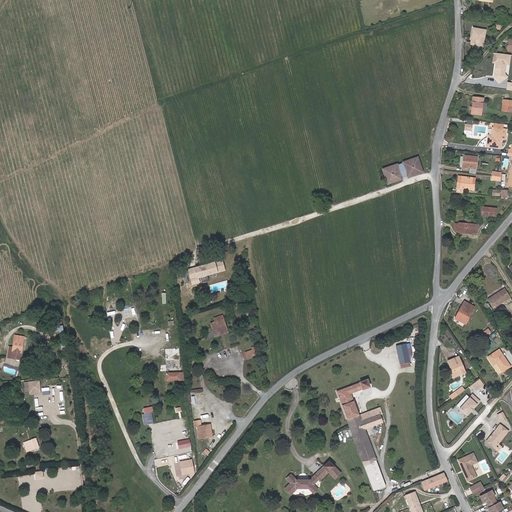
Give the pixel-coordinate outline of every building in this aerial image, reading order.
[(483,46),(485,30),(473,28),(470,44),(483,46)] [(509,64),(510,55),(495,52),(493,62),(496,63),(496,65),(497,67),(496,70),(495,71),(494,76),(499,83),(507,77),(504,73),(506,64),(509,64)] [(482,103),(483,98),(473,97),(471,114),(481,115),(481,112),(482,103)] [(493,128),(492,128),(491,135),(488,135),(487,146),(500,148),(501,139),(505,139),(506,133),(502,132),(503,124),(494,123),(493,128)] [(476,169),(477,157),(463,155),(462,167),(476,169)] [(422,172),(417,157),(402,162),(403,164),(398,165),(397,164),(382,169),(387,184),(402,179),(402,178),(407,176),(407,177),(422,172)] [(473,190),(475,178),(460,176),(460,183),(457,183),(457,188),(463,189),(473,190)] [(495,217),(496,209),(482,207),(481,215),(495,217)] [(477,233),(478,225),(459,223),(458,224),(455,224),(454,231),(458,231),(458,232),(471,233),(472,232),(477,233)] [(221,261),(199,267),(201,273),(199,274),(201,282),(208,280),(206,272),(209,272),(210,274),(216,272),(216,271),(224,269),(221,261)] [(195,268),(188,270),(191,278),(195,277),(194,275),(196,275),(197,274),(195,268)] [(510,297),(505,289),(488,300),(493,308),(510,297)] [(465,324),(474,307),(464,301),(459,310),(460,310),(458,315),(457,314),(455,318),(465,324)] [(211,323),(215,334),(227,330),(221,315),(213,318),(215,322),(211,323)] [(22,337),(15,336),(12,351),(8,351),(7,358),(19,360),(23,341),(22,340),(22,337)] [(410,342),(396,345),(401,368),(411,366),(409,355),(413,354),(410,342)] [(510,366),(499,349),(488,357),(493,365),(496,363),(502,372),(510,366)] [(465,373),(458,356),(447,361),(451,369),(452,373),(451,374),(452,378),(459,375),(465,373)] [(166,373),(167,381),(182,380),(182,372),(166,373)] [(483,384),(479,378),(471,385),(473,387),(475,390),(483,384)] [(366,379),(360,382),(363,388),(369,386),(366,379)] [(25,391),(29,391),(29,393),(41,393),(41,381),(25,381),(25,391)] [(337,391),(339,398),(351,393),(354,392),(363,388),(360,382),(337,391)] [(458,395),(464,390),(462,386),(455,392),(458,395)] [(339,398),(345,413),(357,409),(351,393),(339,398)] [(474,408),(477,405),(477,404),(479,401),(472,395),(459,409),(467,416),(470,412),(473,408),(474,408)] [(194,413),(204,412),(203,404),(193,405),(194,413)] [(143,407),(144,424),(153,423),(152,406),(143,407)] [(365,429),(357,409),(345,413),(359,450),(371,445),(365,429)] [(378,409),(360,416),(362,422),(365,421),(380,415),(378,409)] [(507,419),(503,412),(497,415),(499,420),(503,421),(507,419)] [(362,422),(365,429),(383,423),(380,415),(365,421),(362,422)] [(498,444),(508,431),(500,425),(486,441),(495,448),(498,444)] [(177,441),(179,449),(192,446),(190,438),(177,441)] [(35,440),(31,441),(32,444),(28,445),(29,452),(38,450),(35,440)] [(371,445),(359,450),(376,491),(387,487),(371,445)] [(476,477),(471,465),(477,462),(473,453),(458,460),(467,481),(476,477)] [(195,472),(193,458),(179,461),(182,474),(195,472)] [(330,462),(325,468),(330,473),(337,479),(342,474),(330,462)] [(325,468),(316,476),(320,480),(321,482),(330,473),(325,468)] [(449,480),(446,473),(424,482),(427,489),(449,480)] [(501,486),(510,475),(508,474),(499,485),(501,486)] [(316,485),(320,480),(316,476),(312,480),(297,480),(292,476),(288,480),(292,484),(286,490),(292,496),(298,490),(311,490),(315,495),(319,491),(315,487),(316,485)] [(481,491),(477,484),(470,488),(474,494),(481,491)] [(494,497),(495,497),(492,491),(480,497),(483,503),(486,501),(488,504),(495,500),(494,497)] [(407,496),(413,511),(424,511),(417,493),(407,496)] [(489,511),(495,511),(503,508),(500,502),(497,504),(495,500),(488,504),(490,508),(488,508),(489,511)]
